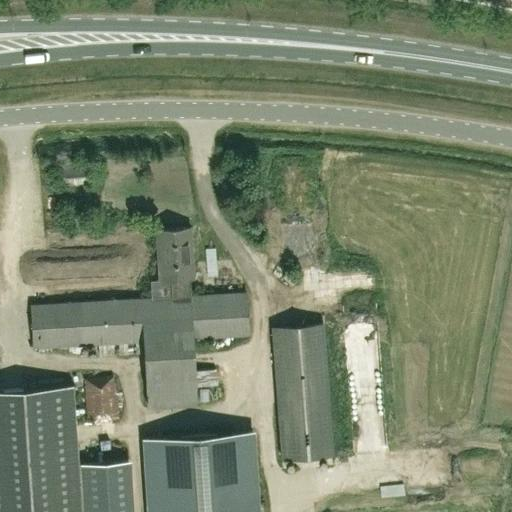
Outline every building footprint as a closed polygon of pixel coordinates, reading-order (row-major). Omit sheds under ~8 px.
[(90,159),(62,161),(63,181),(91,178),(90,159)] [(196,385),(217,383),(216,367),(194,369),(192,336),(249,333),(246,290),(189,294),(188,277),(193,277),(189,225),(156,227),(159,279),(151,279),(152,295),(31,304),(34,347),(143,340),(148,406),(197,403),(196,385)] [(322,322),(272,326),(282,457),(332,453),(322,322)] [(108,413),(108,416),(118,416),(114,374),(84,377),(88,418),(96,418),(95,414),(108,413)] [(0,511),(80,511),(72,383),(0,387),(0,511)] [(146,437),(150,511),(256,511),(251,430),(146,437)]
